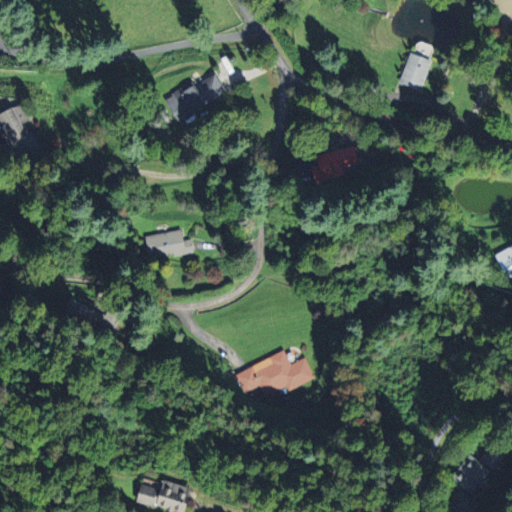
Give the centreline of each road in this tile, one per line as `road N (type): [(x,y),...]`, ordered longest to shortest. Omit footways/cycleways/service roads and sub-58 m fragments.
road 1 (residential): [(0,265),(120,277),(180,303),(231,297),(257,273),(263,250),(264,201),(289,72)]
road 2 (residential): [(511,147),(348,104),(289,72),(240,0)]
road 3 (residential): [(270,165),(238,163),(223,185),(75,161)]
road 4 (residential): [(511,396),(448,422),(431,448),(418,511)]
